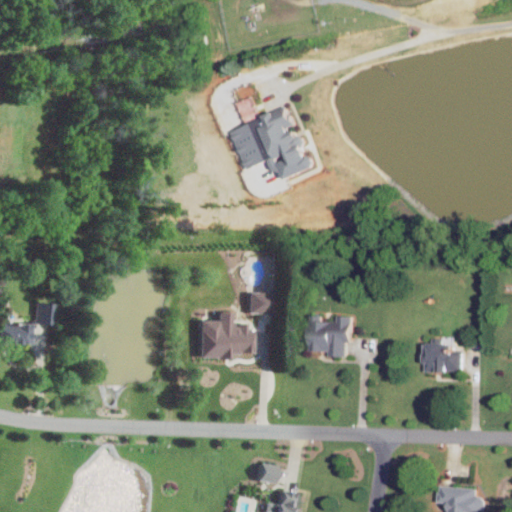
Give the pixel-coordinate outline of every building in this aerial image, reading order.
[(234,129),(250,169),(276,159),(280,169),(286,167),(290,178),(318,166),(314,154),(311,155),(292,106),(234,129)] [(250,310),(275,311),(275,290),(251,290),(250,310)] [(54,301),(36,300),(36,321),(53,322),(54,301)] [(201,318),(201,353),(256,354),(256,328),(249,328),(249,320),(233,320),(234,310),(219,310),(219,318),(201,318)] [(348,354),(349,339),(354,339),(355,313),(339,313),(339,319),(322,318),(322,313),(313,312),(312,348),(332,348),(332,354),(348,354)] [(32,321),(0,319),(0,324),(0,339),(30,342),(32,321)] [(428,369),(464,368),(464,352),(455,352),(454,336),(428,336),(428,369)] [(280,465),(262,461),(259,478),(277,482),(280,465)] [(480,487),(443,483),(441,500),(451,501),(450,511),(484,511),(486,496),(479,495),(480,487)] [(268,500),(266,511),(299,511),(302,491),(282,488),(280,502),(268,500)]
